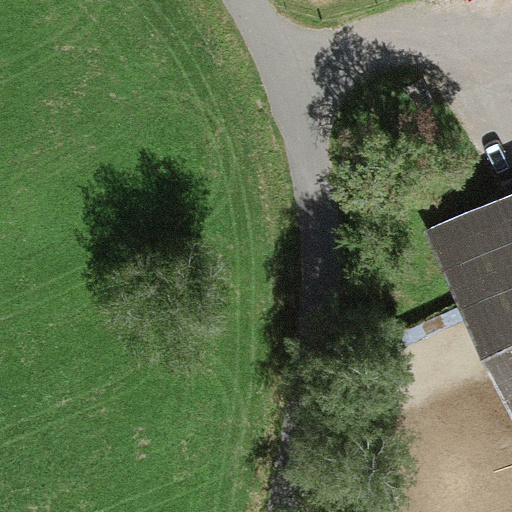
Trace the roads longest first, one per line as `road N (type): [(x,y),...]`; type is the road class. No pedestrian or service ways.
road 1 (residential): [(282,511),(320,309),(305,143),(266,26),(245,0)]
road 2 (track): [(277,58),(441,17),(511,26)]
